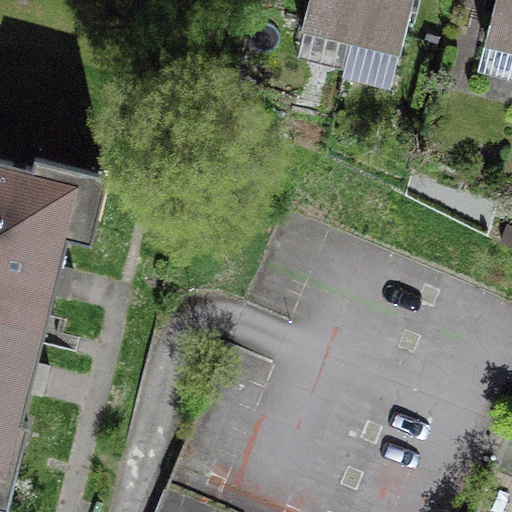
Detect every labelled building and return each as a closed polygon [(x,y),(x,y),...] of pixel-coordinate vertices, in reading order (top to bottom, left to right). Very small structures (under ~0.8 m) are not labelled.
[(309,0),(302,31),(350,43),(360,0),(309,0)] [(360,0),(350,43),(399,55),(412,0),(360,0)] [(511,0),(495,0),(484,46),(511,52),(511,0)] [(0,181),(0,345),(43,356),(77,201),(0,181)] [(0,503),(7,505),(43,356),(0,345),(0,503)]
